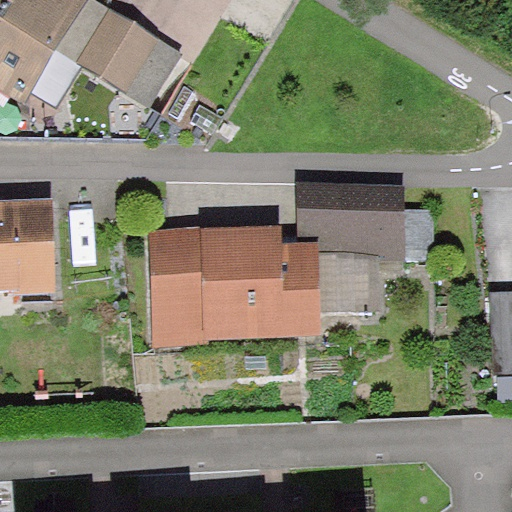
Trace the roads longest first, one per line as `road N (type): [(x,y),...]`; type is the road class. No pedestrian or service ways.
road 1 (residential): [(0,159),(511,171)]
road 2 (residential): [(511,109),(343,0)]
